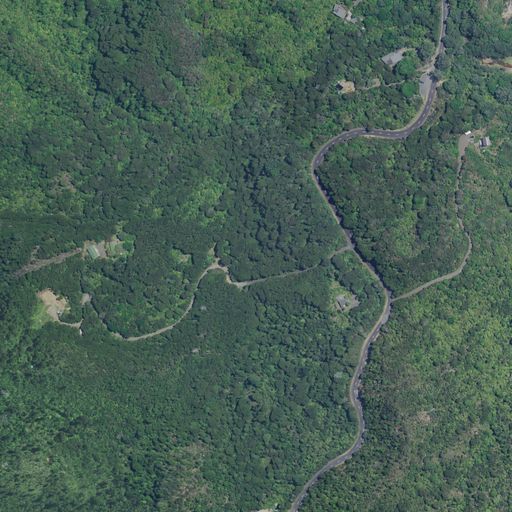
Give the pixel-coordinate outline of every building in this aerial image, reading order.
[(341,6),(337,3),(334,13),(344,19),(347,14),(346,14),(347,12),(341,7),(341,6)] [(403,59),(401,53),(396,56),(394,53),(382,58),(385,63),(388,62),(390,66),(403,59)] [(490,137),(482,138),(482,140),(479,141),(480,148),(484,148),(483,147),(491,146),(490,137)] [(121,255),(118,241),(111,242),(114,256),(121,255)] [(101,256),(95,245),(89,249),(94,259),(101,256)] [(350,306),(349,299),(340,301),(342,308),(350,306)]
